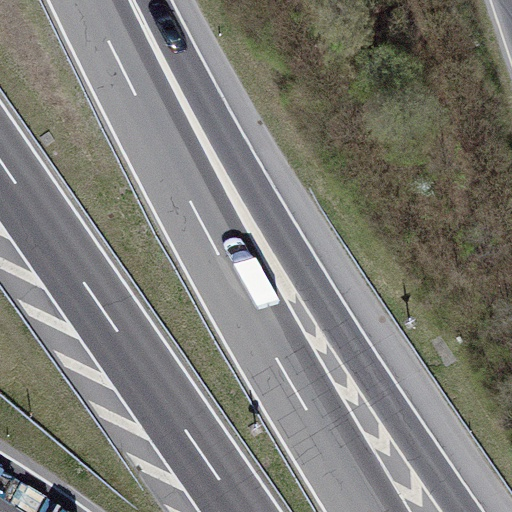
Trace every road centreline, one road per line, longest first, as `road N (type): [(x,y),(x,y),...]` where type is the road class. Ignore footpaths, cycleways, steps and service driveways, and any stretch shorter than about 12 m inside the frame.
road 1 (motorway): [(465,511),(262,204),(182,55),(131,0)]
road 2 (motorway): [(368,511),(157,140),(90,0)]
road 3 (motorway): [(0,159),(239,511)]
